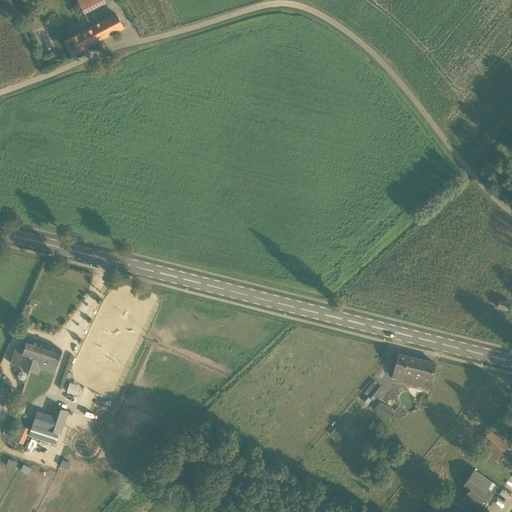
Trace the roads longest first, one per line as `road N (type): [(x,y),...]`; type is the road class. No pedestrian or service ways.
road 1 (unclassified): [(511,212),(371,51),(301,6),(276,5),(110,52),(0,94)]
road 2 (primary): [(511,362),(0,233)]
